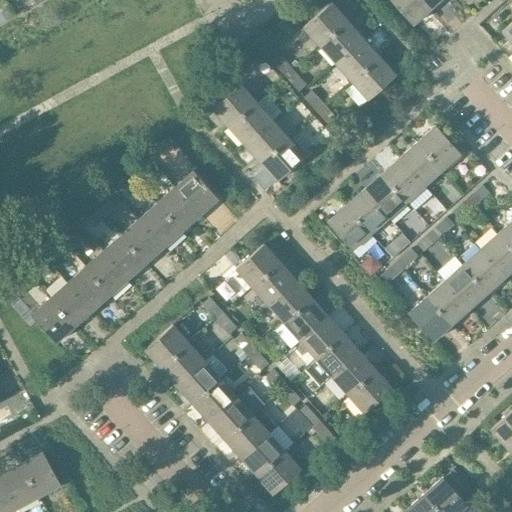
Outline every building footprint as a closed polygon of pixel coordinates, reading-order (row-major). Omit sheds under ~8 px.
[(32,0),(22,0),(19,2),(23,10),(35,4),(32,0)] [(430,9),(422,0),(389,0),(412,25),(430,9)] [(439,0),(422,0),(430,9),(439,0)] [(347,21),(330,3),(303,27),(319,46),(347,21)] [(7,9),(0,12),(0,23),(12,17),(7,9)] [(30,14),(19,21),(23,28),(35,22),(30,14)] [(363,39),(347,21),(319,46),(335,64),(363,39)] [(511,21),(501,31),(511,43),(511,21)] [(378,57),(363,39),(335,64),(351,81),(378,57)] [(279,55),(271,61),(278,69),(285,62),(279,55)] [(395,75),(378,57),(351,81),(367,100),(395,75)] [(292,70),(285,62),(278,69),(285,76),(292,70)] [(299,77),(292,70),(285,76),(291,84),(299,77)] [(305,85),(299,77),(291,84),(298,91),(305,85)] [(239,84),(211,109),(228,127),(256,102),(239,84)] [(311,91),(303,97),(310,105),(317,98),(311,91)] [(317,98),(310,105),(317,112),(324,106),(317,98)] [(256,102),(228,127),(244,145),(272,120),(256,102)] [(331,113),(324,106),(317,112),(323,120),(331,113)] [(337,121),(331,113),(323,120),(330,127),(337,121)] [(272,120),(244,145),(260,163),(288,138),(272,120)] [(435,125),(416,142),(441,170),(460,153),(435,125)] [(288,138),(260,163),(276,181),(304,156),(288,138)] [(416,142),(398,158),(423,186),(441,170),(416,142)] [(398,158),(380,174),(405,202),(423,186),(398,158)] [(145,168),(137,174),(144,182),(151,175),(145,168)] [(217,199),(192,171),(174,187),(199,215),(217,199)] [(137,174),(129,181),(136,188),(144,182),(137,174)] [(380,174),(362,190),(387,218),(405,202),(380,174)] [(129,181),(122,188),(129,195),(136,188),(129,181)] [(488,193),(482,185),(474,192),(481,199),(488,193)] [(199,215),(174,187),(156,203),(181,231),(199,215)] [(362,190),(344,206),(369,234),(387,218),(362,190)] [(481,199),(474,192),(467,199),(473,206),(481,199)] [(109,199),(101,206),(108,214),(115,207),(109,199)] [(467,199),(459,205),(466,213),(473,206),(467,199)] [(181,231),(156,203),(139,218),(164,246),(181,231)] [(459,205),(452,212),(458,219),(466,213),(459,205)] [(101,206),(94,213),(100,220),(108,214),(101,206)] [(344,206),(326,222),(351,250),(369,234),(344,206)] [(94,213),(86,220),(93,227),(100,220),(94,213)] [(446,217),(439,224),(445,231),(453,224),(446,217)] [(164,246),(139,218),(120,235),(145,263),(164,246)] [(511,219),(497,233),(511,249),(511,219)] [(445,231),(439,224),(431,230),(438,238),(445,231)] [(431,230),(424,237),(430,244),(438,238),(431,230)] [(511,269),(511,249),(497,233),(479,249),(504,277),(511,269)] [(145,263),(120,235),(102,251),(127,279),(145,263)] [(424,237),(416,244),(423,251),(430,244),(424,237)] [(279,262),(263,244),(235,269),(251,287),(279,262)] [(55,247),(47,254),(54,261),(61,255),(55,247)] [(417,256),(410,249),(403,256),(409,263),(417,256)] [(504,277),(479,249),(461,265),(486,293),(504,277)] [(127,279),(102,251),(85,266),(110,294),(127,279)] [(47,254),(40,261),(46,268),(54,261),(47,254)] [(403,256),(395,262),(402,270),(409,263),(403,256)] [(40,261),(32,267),(39,275),(46,268),(40,261)] [(295,280),(279,262),(251,287),(267,305),(295,280)] [(395,262),(388,269),(394,276),(402,270),(395,262)] [(486,293),(461,265),(443,281),(468,309),(486,293)] [(110,294),(85,266),(66,283),(91,311),(110,294)] [(388,269),(380,276),(387,283),(394,276),(388,269)] [(311,298),(295,280),(267,305),(283,323),(311,298)] [(468,309),(443,281),(426,297),(450,325),(468,309)] [(91,311),(66,283),(49,298),(74,326),(91,311)] [(450,325),(426,297),(407,313),(432,341),(450,325)] [(74,326),(49,298),(30,315),(55,343),(74,326)] [(202,304),(208,312),(216,305),(209,298),(202,304)] [(327,316),(311,298),(283,323),(299,341),(327,316)] [(216,305),(208,312),(215,319),(222,313),(216,305)] [(229,320),(222,313),(215,319),(222,327),(229,320)] [(343,334),(327,316),(299,341),(315,359),(343,334)] [(229,320),(222,327),(228,334),(236,328),(229,320)] [(172,325),(144,350),(160,368),(188,343),(172,325)] [(241,334),(234,340),(240,348),(248,341),(241,334)] [(359,352),(343,334),(315,359),(331,377),(359,352)] [(248,341),(240,348),(247,355),(254,349),(248,341)] [(188,343),(160,368),(176,386),(204,361),(188,343)] [(254,349),(247,355),(254,363),(261,356),(254,349)] [(375,370),(359,352),(331,377),(347,395),(375,370)] [(268,364),(261,356),(254,363),(260,370),(268,364)] [(204,361),(176,386),(192,404),(220,379),(204,361)] [(273,369),(265,376),(272,383),(279,377),(273,369)] [(391,388),(375,370),(347,395),(363,413),(391,388)] [(279,377),(272,383),(279,391),(286,384),(279,377)] [(220,379),(192,404),(208,422),(236,397),(220,379)] [(293,392),(286,384),(279,391),(285,398),(293,392)] [(299,399),(293,392),(285,398),(292,406),(299,399)] [(236,397),(208,422),(224,440),(252,415),(236,397)] [(305,405),(297,412),(304,419),(311,413),(305,405)] [(511,409),(490,429),(506,447),(511,442),(511,409)] [(311,413),(304,419),(311,427),(318,420),(311,413)] [(252,415),(224,440),(240,458),(268,433),(252,415)] [(325,428),(318,420),(311,427),(317,434),(325,428)] [(325,428),(317,434),(324,442),(332,435),(325,428)] [(268,433),(240,458),(256,476),(284,451),(268,433)] [(284,451),(256,476),(272,494),(300,469),(284,451)] [(42,452),(20,464),(38,497),(60,485),(42,452)] [(20,464),(0,474),(0,476),(17,508),(38,497),(20,464)] [(0,476),(0,511),(9,511),(17,508),(0,476)] [(442,477),(424,493),(440,511),(458,511),(466,505),(442,477)] [(440,511),(424,493),(406,509),(408,511),(440,511)]
